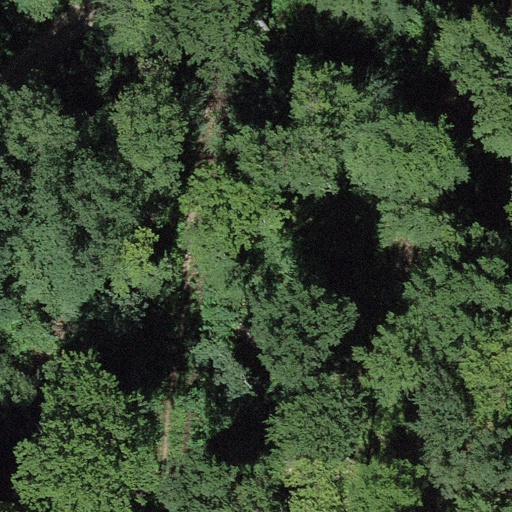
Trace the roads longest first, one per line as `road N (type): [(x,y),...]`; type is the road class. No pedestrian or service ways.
road 1 (track): [(177,511),(191,281),(232,0)]
road 2 (track): [(104,0),(0,97)]
